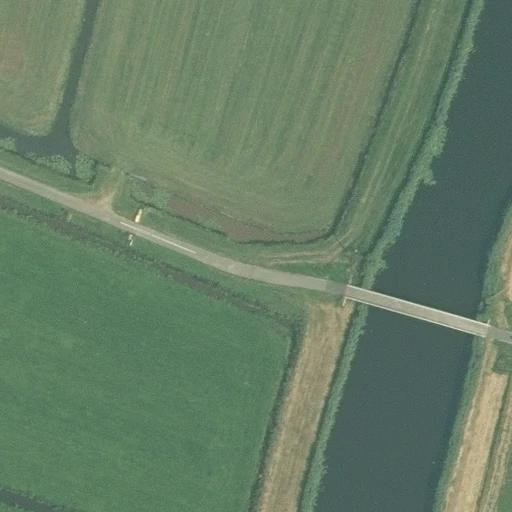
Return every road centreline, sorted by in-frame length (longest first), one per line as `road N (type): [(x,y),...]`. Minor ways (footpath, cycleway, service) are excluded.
road 1 (track): [(445,0),(379,198),(343,249),(232,265)]
road 2 (unclassified): [(0,172),(134,228)]
